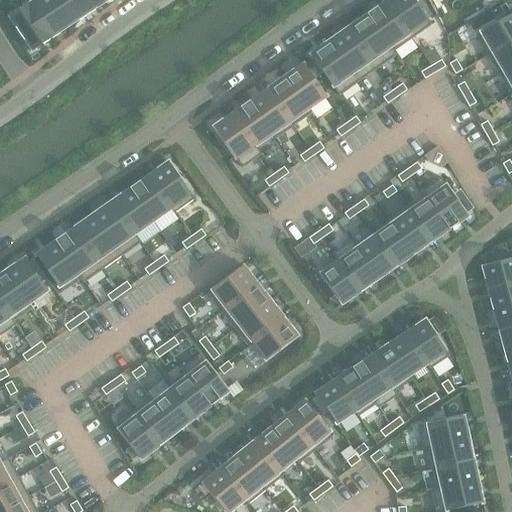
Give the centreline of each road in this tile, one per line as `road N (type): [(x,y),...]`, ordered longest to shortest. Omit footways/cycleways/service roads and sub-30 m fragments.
road 1 (residential): [(337,344),(172,116)]
road 2 (residential): [(124,511),(337,344)]
road 3 (residential): [(0,237),(172,116)]
road 4 (residential): [(172,116),(327,0)]
road 5 (residential): [(511,507),(465,321)]
road 6 (residential): [(161,0),(28,94)]
